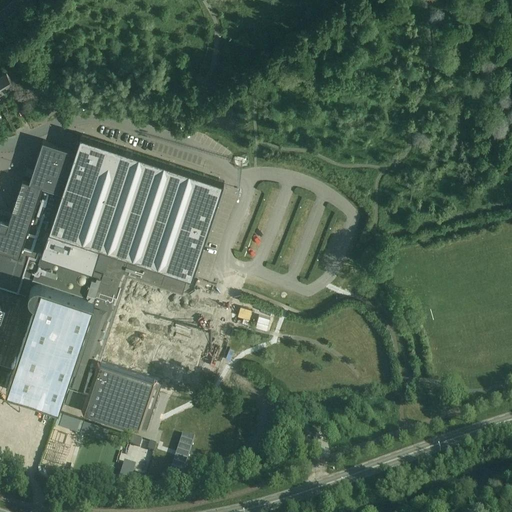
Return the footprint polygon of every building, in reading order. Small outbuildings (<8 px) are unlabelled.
[(7,72),(0,75),(0,85),(3,91),(14,85),(7,72)] [(8,99),(12,107),(16,105),(12,97),(8,99)] [(8,110),(12,107),(8,99),(3,102),(8,110)] [(0,359),(14,364),(6,388),(60,405),(61,401),(66,387),(70,388),(65,402),(146,429),(164,377),(168,363),(174,345),(184,314),(176,312),(182,294),(184,290),(189,275),(193,276),(224,181),(219,179),(209,176),(204,174),(176,165),(170,163),(133,151),(127,149),(119,146),(115,145),(81,134),(75,150),(61,145),(43,139),(42,142),(30,180),(23,177),(10,215),(1,212),(0,212),(0,211),(0,359)] [(219,291),(217,301),(228,303),(229,292),(219,291)] [(237,294),(235,305),(246,307),(248,296),(237,294)] [(256,299),(252,309),(262,313),(266,303),(256,299)] [(332,304),(335,314),(346,310),(342,300),(332,304)] [(361,304),(351,313),(359,321),(368,313),(361,304)] [(272,308),(269,317),(278,319),(281,310),(272,308)] [(328,309),(320,311),(322,316),(315,318),(316,324),(331,320),(328,309)] [(354,318),(349,323),(354,327),(358,322),(354,318)] [(301,319),(301,329),(313,329),(313,319),(301,319)] [(361,325),(368,333),(376,327),(369,319),(361,325)] [(335,329),(329,338),(337,343),(344,334),(335,329)] [(351,337),(343,345),(346,349),(342,354),(346,358),(358,345),(351,337)] [(370,339),(372,348),(382,346),(380,337),(370,339)] [(220,350),(222,344),(215,341),(212,348),(220,350)] [(294,357),(296,348),(285,347),(284,356),(294,357)] [(328,353),(324,353),(325,347),(318,347),(317,365),(327,365),(328,353)] [(299,350),(298,361),(309,362),(310,351),(299,350)] [(193,353),(188,368),(197,371),(202,356),(193,353)] [(211,370),(213,362),(204,360),(202,368),(211,370)] [(383,382),(382,373),(375,374),(375,382),(383,382)] [(309,381),(309,389),(319,389),(318,374),(310,374),(310,381),(309,381)] [(336,385),(347,386),(347,376),(337,376),(336,385)] [(298,387),(299,377),(291,377),(290,386),(298,387)] [(188,382),(185,391),(197,394),(199,385),(188,382)] [(172,415),(175,404),(164,402),(162,413),(172,415)] [(251,413),(263,414),(264,403),(252,402),(251,413)] [(226,406),(223,417),(233,419),(236,409),(226,406)] [(216,435),(231,436),(231,424),(216,423),(216,435)] [(177,433),(176,441),(186,442),(187,434),(177,433)] [(220,440),(219,449),(229,450),(230,441),(220,440)] [(217,442),(210,443),(212,451),(219,449),(217,442)] [(132,464),(141,464),(141,455),(133,455),(132,464)] [(154,477),(155,468),(146,468),(145,476),(154,477)]
